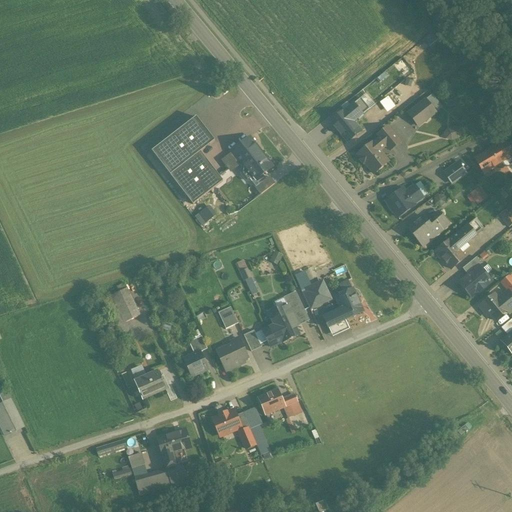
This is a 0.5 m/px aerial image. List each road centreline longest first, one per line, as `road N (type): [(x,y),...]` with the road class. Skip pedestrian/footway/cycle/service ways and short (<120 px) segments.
road 1 (unclassified): [(428,304),(190,408),(0,470)]
road 2 (tertiary): [(174,0),(428,304)]
road 3 (tertiary): [(428,304),(511,406)]
